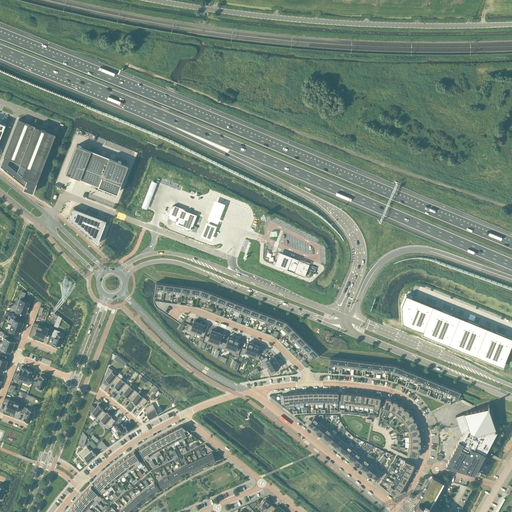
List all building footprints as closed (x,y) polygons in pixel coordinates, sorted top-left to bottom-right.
[(33,192),(56,133),(19,119),(1,165),(33,192)] [(128,165),(77,145),(66,173),(117,193),(128,165)] [(147,209),(157,182),(152,180),(141,207),(147,209)] [(217,193),(214,201),(225,205),(228,197),(217,193)] [(207,219),(218,223),(219,219),(225,204),(215,200),(209,215),(207,219)] [(169,215),(168,217),(169,217),(172,218),(175,220),(175,221),(176,221),(175,224),(185,228),(188,229),(190,230),(191,226),(196,215),(197,216),(197,215),(185,210),(181,208),(181,207),(180,207),(180,208),(176,206),(174,205),(173,205),(172,207),(169,215)] [(74,207),(69,218),(97,243),(107,221),(74,207)] [(217,225),(206,221),(201,236),(211,240),(217,225)] [(282,253),(277,266),(294,272),(305,276),(309,264),(282,253)] [(165,284),(165,283),(156,282),(155,290),(162,291),(161,296),(164,296),(164,291),(165,284)] [(174,286),(174,285),(165,283),(165,284),(164,291),(171,292),(170,297),(172,297),(173,293),(174,286)] [(182,287),(183,286),(174,285),(174,286),(173,293),(179,294),(179,298),(181,298),(182,294),(181,294),(182,287)] [(191,288),(191,287),(183,286),(182,287),(181,294),(182,294),(188,295),(188,299),(190,300),(191,288)] [(201,290),(201,289),(191,287),(191,288),(190,300),(192,300),(192,295),(199,296),(201,290)] [(210,293),(210,292),(201,289),(201,290),(199,296),(205,299),(204,303),(206,304),(210,293)] [(218,296),(218,295),(210,292),(210,293),(206,304),(207,305),(209,300),(215,303),(218,296)] [(226,299),(227,298),(218,295),(218,296),(215,303),(214,307),(216,308),(217,304),(223,306),(224,306),(226,299)] [(511,337),(406,295),(401,305),(402,322),(422,331),(421,333),(503,366),(511,343),(511,337)] [(18,304),(28,308),(30,302),(23,300),(24,297),(21,296),(18,304)] [(234,303),(235,302),(227,298),(226,299),(224,306),(223,306),(222,310),(224,311),(226,307),(232,309),(234,303)] [(243,306),(243,305),(235,302),(234,303),(232,309),(230,313),(232,314),(234,310),(240,312),(243,306)] [(26,313),(28,308),(18,304),(15,312),(18,313),(19,311),(26,313)] [(251,309),(251,308),(243,305),(243,306),(240,312),(238,316),(240,317),(242,313),(248,315),(248,316),(251,309)] [(259,312),(260,311),(251,308),(251,309),(248,316),(248,315),(247,320),(249,320),(250,316),(256,319),(257,319),(259,312)] [(268,315),(268,314),(260,311),(259,312),(257,319),(256,319),(255,323),(257,324),(259,319),(265,322),(268,315)] [(276,318),(276,317),(268,314),(268,315),(265,322),(263,326),(265,327),(267,323),(273,325),(276,318)] [(11,324),(21,328),(24,322),(16,319),(17,316),(14,315),(11,324)] [(285,323),(286,321),(276,317),(276,318),(273,325),(271,329),(273,330),(275,326),(281,328),(285,323)] [(187,328),(187,330),(195,333),(199,323),(194,321),(192,325),(189,324),(187,328)] [(292,330),(293,329),(286,321),(285,323),(281,328),(286,333),(283,336),(284,338),(289,333),(292,330)] [(35,322),(34,325),(37,326),(34,334),(39,336),(44,324),(38,322),(38,323),(35,322)] [(44,324),(39,336),(45,338),(48,331),(50,332),(53,326),(44,323),(44,324)] [(199,323),(195,333),(203,336),(205,331),(203,329),(204,325),(199,323)] [(19,333),(21,328),(11,324),(8,332),(11,333),(12,330),(19,333)] [(299,336),(300,335),(293,329),(292,330),(289,333),(284,338),(286,339),(289,336),(294,341),(299,336)] [(206,335),(204,341),(212,344),(217,332),(211,330),(209,336),(206,335)] [(61,343),(63,338),(62,338),(63,335),(57,333),(53,331),(52,335),(55,336),(53,340),(54,340),(53,343),(59,345),(60,342),(61,343)] [(217,332),(212,344),(221,347),(221,348),(223,342),(220,340),(221,338),(223,334),(217,332)] [(4,337),(2,342),(13,347),(15,341),(8,338),(9,335),(4,333),(3,336),(4,337)] [(305,342),(306,341),(300,335),(299,336),(294,341),(291,344),(292,345),(295,342),(300,347),(305,342)] [(223,342),(221,348),(229,351),(234,338),(229,336),(226,343),(223,342)] [(234,338),(229,351),(238,354),(239,352),(240,348),(237,347),(240,341),(234,338)] [(312,348),(312,347),(306,341),(305,342),(300,347),(297,350),(298,352),(302,348),(306,353),(312,348)] [(3,343),(0,349),(0,350),(3,352),(4,349),(11,352),(13,347),(2,342),(3,343)] [(242,349),(241,353),(244,354),(244,353),(249,355),(254,344),(248,342),(246,348),(243,347),(242,349)] [(254,344),(249,355),(255,357),(254,358),(258,360),(260,354),(257,353),(259,346),(254,344)] [(306,353),(303,356),(305,358),(308,355),(313,360),(319,354),(316,351),(312,347),(312,348),(306,353)] [(266,357),(261,360),(263,363),(265,362),(268,366),(277,361),(274,356),(268,359),(266,357)] [(277,361),(268,366),(270,371),(268,372),(270,375),(272,374),(276,372),(274,369),(280,366),(277,361)] [(395,365),(393,373),(398,375),(401,367),(395,365)] [(15,372),(13,378),(22,381),(27,369),(21,367),(18,373),(15,372)] [(107,377),(105,379),(110,383),(111,381),(115,385),(121,378),(120,378),(117,375),(118,374),(109,367),(105,376),(107,377)] [(401,367),(398,375),(403,377),(406,370),(401,367)] [(27,369),(22,381),(30,384),(32,379),(29,378),(32,371),(31,370),(31,369),(29,368),(28,369),(27,369)] [(406,370),(403,377),(409,379),(412,372),(406,370)] [(412,372),(409,379),(414,381),(417,374),(412,372)] [(417,374),(414,381),(420,384),(423,376),(417,374)] [(34,380),(33,385),(42,388),(44,385),(44,386),(46,381),(45,381),(47,377),(41,375),(39,378),(38,378),(37,381),(34,380)] [(115,385),(114,386),(119,390),(120,389),(124,392),(129,386),(129,385),(125,382),(127,380),(122,376),(120,378),(121,378),(115,385)] [(423,376),(420,384),(425,386),(428,378),(423,376)] [(428,378),(425,386),(430,388),(433,380),(428,378)] [(433,380),(430,388),(436,390),(439,383),(433,380)] [(124,392),(123,393),(128,397),(129,396),(132,399),(133,399),(138,393),(134,389),(136,387),(131,383),(129,385),(129,386),(124,392)] [(439,383),(436,390),(441,392),(444,385),(439,383)] [(444,385),(441,392),(446,394),(449,387),(444,385)] [(449,387),(446,394),(452,397),(455,389),(449,387)] [(455,389),(452,397),(458,399),(458,397),(460,398),(461,398),(462,398),(461,395),(460,393),(461,391),(455,389)] [(133,399),(132,400),(137,404),(138,403),(142,407),(147,400),(143,396),(145,394),(140,390),(138,393),(133,399)] [(283,395),(281,395),(281,399),(281,404),(282,404),(284,403),(284,406),(289,406),(288,393),(288,394),(283,394),(283,395)] [(6,397),(5,401),(7,402),(5,409),(10,411),(15,398),(14,400),(9,397),(9,399),(6,397)] [(15,398),(10,411),(16,413),(18,406),(21,407),(22,404),(20,403),(20,401),(15,398)] [(384,407),(383,409),(385,409),(388,411),(389,411),(394,401),(393,400),(393,401),(393,402),(391,401),(391,400),(391,399),(386,398),(384,407)] [(394,401),(389,411),(390,411),(393,413),(394,414),(400,404),(399,405),(397,404),(398,403),(398,402),(394,401)] [(148,412),(146,413),(149,418),(158,413),(155,408),(152,403),(145,407),(148,412)] [(90,410),(92,412),(90,414),(95,418),(97,416),(101,419),(106,413),(104,411),(102,409),(103,408),(98,404),(96,407),(92,405),(90,410)] [(400,404),(394,414),(395,414),(398,416),(398,417),(406,409),(405,409),(403,408),(404,407),(400,404)] [(495,432),(494,430),(496,429),(495,427),(496,426),(494,425),(494,423),(495,422),(493,421),(493,419),(493,418),(492,417),(492,416),(492,414),(491,414),(490,411),(491,410),(490,409),(488,406),(489,404),(488,404),(488,405),(484,407),(482,406),(482,407),(480,408),(479,407),(478,409),(476,409),(475,408),(474,410),(472,410),(471,410),(470,411),(468,412),(467,411),(466,412),(464,413),(455,416),(461,435),(459,440),(447,462),(445,466),(475,475),(477,471),(485,454),(497,432),(495,432)] [(24,406),(23,411),(25,412),(24,415),(25,416),(23,419),(29,421),(31,417),(32,418),(34,413),(33,413),(34,410),(24,406)] [(406,409),(398,417),(399,417),(400,417),(402,420),(403,420),(402,421),(411,414),(410,415),(409,413),(409,412),(406,409)] [(100,420),(105,424),(106,423),(110,427),(115,420),(111,416),(112,415),(107,411),(106,413),(101,419),(100,420)] [(411,414),(402,421),(405,426),(415,421),(415,420),(414,421),(413,419),(414,418),(411,414)] [(309,419),(306,422),(308,424),(313,428),(319,420),(320,419),(319,420),(315,416),(314,416),(311,420),(309,419)] [(319,420),(313,428),(317,431),(316,432),(324,422),(320,419),(319,420)] [(121,421),(114,426),(117,430),(115,432),(118,437),(129,430),(125,425),(124,426),(121,421)] [(415,421),(405,426),(406,426),(408,431),(407,431),(418,428),(418,427),(417,428),(416,425),(417,425),(415,421)] [(324,422),(316,432),(321,435),(328,426),(324,422)] [(178,427),(183,438),(183,437),(187,435),(186,433),(189,432),(190,431),(186,428),(182,425),(179,426),(178,427)] [(328,426),(321,435),(325,438),(332,429),(328,426)] [(173,429),(178,440),(183,438),(178,427),(174,428),(174,429),(173,429)] [(418,428),(407,431),(408,432),(409,436),(409,437),(420,435),(419,435),(418,432),(419,432),(420,432),(418,428)] [(168,432),(174,444),(174,443),(178,440),(173,429),(169,431),(168,432)] [(332,429),(325,438),(329,442),(337,433),(336,432),(335,434),(331,431),(333,429),(332,429)] [(163,434),(163,435),(169,446),(174,444),(168,432),(165,434),(163,434)] [(337,433),(329,442),(334,445),(341,436),(337,433)] [(158,437),(163,447),(168,444),(169,447),(169,446),(163,435),(160,436),(158,437)] [(341,436),(334,445),(338,448),(344,441),(340,438),(341,436)] [(153,440),(160,452),(159,449),(161,448),(163,447),(158,437),(155,439),(153,440)] [(102,440),(97,446),(101,451),(107,446),(102,440)] [(149,443),(148,443),(155,454),(160,452),(153,440),(150,442),(149,443)] [(348,445),(344,441),(338,448),(342,452),(348,445)] [(144,445),(144,446),(150,457),(155,454),(148,443),(145,445),(144,445)] [(348,445),(342,452),(346,455),(353,446),(353,447),(349,444),(348,445)] [(87,446),(78,454),(86,462),(96,454),(92,450),(91,451),(87,446)] [(140,448),(139,449),(142,455),(144,457),(144,458),(149,455),(150,457),(144,446),(141,447),(140,447),(140,448)] [(353,446),(346,455),(350,459),(358,449),(353,446)] [(407,452),(407,455),(412,457),(413,456),(416,457),(417,455),(417,454),(418,454),(419,454),(420,450),(409,448),(408,449),(407,452)] [(358,449),(350,459),(354,462),(362,453),(358,449)] [(130,454),(129,455),(137,466),(141,463),(141,462),(138,457),(136,455),(134,451),(131,454),(130,455),(130,454)] [(212,452),(207,454),(211,463),(216,461),(215,459),(218,458),(215,456),(214,456),(212,452)] [(362,453),(354,462),(358,466),(359,465),(365,457),(366,456),(365,457),(361,454),(362,453)] [(207,455),(202,457),(206,466),(211,463),(207,454),(206,454),(207,455)] [(125,458),(132,469),(137,466),(129,455),(126,457),(125,458)] [(359,465),(358,466),(359,466),(359,465),(363,469),(370,460),(367,457),(366,456),(365,457),(359,465)] [(202,457),(197,460),(201,468),(206,466),(202,457)] [(120,461),(128,472),(132,469),(125,458),(122,460),(120,461)] [(197,460),(192,462),(196,470),(201,468),(197,460)] [(370,460),(363,469),(365,471),(367,472),(367,473),(367,472),(374,463),(370,460)] [(401,463),(401,464),(412,469),(414,466),(414,464),(404,460),(402,464),(401,463)] [(116,465),(115,465),(124,475),(123,474),(127,471),(128,472),(120,461),(118,463),(117,464),(116,465)] [(187,463),(191,472),(196,470),(192,462),(188,464),(187,463)] [(181,465),(186,474),(191,472),(187,463),(181,465)] [(367,472),(367,473),(371,476),(379,466),(374,463),(367,472)] [(401,464),(399,468),(410,474),(412,471),(411,470),(412,469),(401,464)] [(111,468),(119,479),(122,477),(124,475),(115,465),(113,467),(111,468)] [(181,465),(176,468),(181,477),(186,474),(181,465)] [(371,476),(372,476),(376,479),(383,470),(379,466),(371,476)] [(107,472),(115,482),(116,482),(115,481),(119,478),(119,479),(111,468),(109,470),(108,471),(107,472)] [(177,470),(172,472),(177,480),(181,477),(176,468),(177,470)] [(400,469),(398,473),(408,478),(409,475),(410,474),(399,468),(400,469)] [(103,475),(102,476),(111,486),(113,484),(115,482),(107,472),(105,474),(104,474),(104,475),(103,476),(103,475)] [(172,472),(168,475),(172,483),(177,480),(172,472)] [(398,473),(396,477),(405,483),(407,480),(407,478),(407,479),(408,478),(398,473)] [(162,476),(167,485),(172,483),(168,475),(167,474),(162,476)] [(98,479),(98,480),(107,489),(111,486),(102,476),(100,478),(99,479),(98,479)] [(162,476),(157,479),(163,488),(167,485),(162,476)] [(426,507),(427,506),(428,506),(429,506),(430,504),(441,484),(443,481),(433,476),(431,478),(430,480),(426,488),(420,499),(418,501),(414,507),(411,510),(413,511),(431,511),(427,508),(426,507)] [(392,480),(403,487),(404,484),(405,483),(396,477),(393,481),(392,480)] [(96,482),(94,484),(99,489),(101,491),(103,493),(107,489),(98,480),(96,481),(96,482)] [(392,480),(389,485),(400,492),(402,488),(401,488),(402,487),(403,487),(392,480)] [(154,482),(149,485),(155,493),(160,490),(154,482)] [(149,485),(145,488),(151,496),(155,493),(149,485)] [(386,489),(385,489),(391,494),(392,494),(391,493),(392,492),(397,496),(399,493),(399,492),(400,492),(389,485),(386,489)] [(87,490),(87,491),(97,500),(101,496),(96,491),(94,489),(91,486),(88,489),(87,490)] [(145,488),(140,491),(146,499),(151,496),(145,488)] [(83,495),(93,504),(97,500),(87,491),(84,493),(84,494),(83,495)] [(140,491),(136,495),(142,503),(146,499),(140,491)] [(80,499),(79,499),(89,508),(90,508),(89,507),(92,503),(93,504),(83,495),(81,497),(81,498),(80,499)] [(136,495),(131,499),(138,506),(142,503),(136,495)] [(263,511),(266,511),(272,505),(269,503),(270,502),(266,498),(264,500),(263,500),(261,502),(262,503),(258,508),(263,511)] [(76,503),(85,511),(89,508),(79,499),(77,501),(77,502),(76,503)] [(131,499),(127,502),(134,510),(138,506),(131,499)] [(127,502),(123,506),(128,511),(131,511),(134,510),(127,502)] [(72,507),(72,508),(77,511),(85,511),(76,503),(74,506),(73,506),(72,508),(72,507)]
